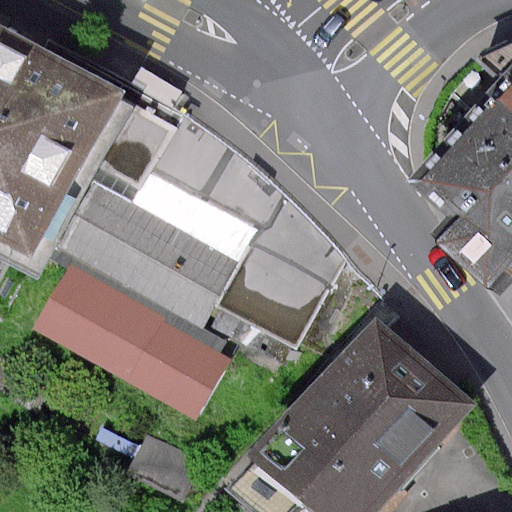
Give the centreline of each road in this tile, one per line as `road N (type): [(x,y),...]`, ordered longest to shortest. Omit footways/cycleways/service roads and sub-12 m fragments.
road 1 (tertiary): [(511,387),(442,272),(301,95)]
road 2 (unclassified): [(301,95),(161,0)]
road 3 (tertiary): [(423,0),(301,95)]
